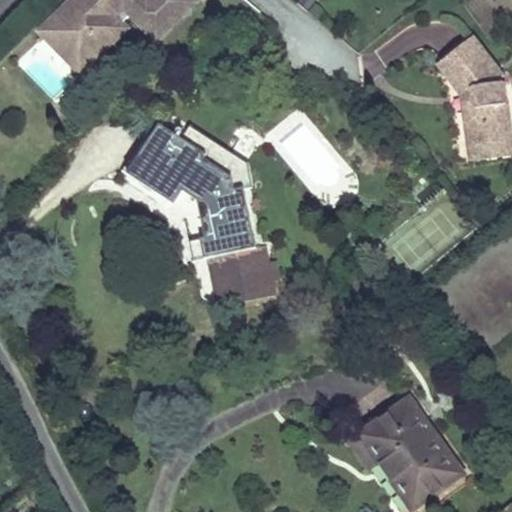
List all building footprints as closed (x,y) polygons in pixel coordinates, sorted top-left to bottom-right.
[(154,41),(180,17),(163,0),(142,0),(137,5),(131,0),(71,0),(55,17),(71,34),(61,43),(81,63),(129,15),(154,41)] [(163,0),(180,17),(193,3),(189,0),(163,0)] [(509,122),(502,78),(471,41),(440,68),(463,95),(469,94),(471,109),(465,110),(471,148),(505,143),(503,130),(509,122)] [(511,142),(509,122),(503,130),(505,143),(511,142)] [(214,308),(276,295),(273,281),(280,279),(276,262),(269,263),(266,247),(256,249),(243,188),(234,190),(231,178),(203,159),(206,155),(205,154),(159,124),(132,165),(154,180),(157,176),(182,193),(185,189),(199,198),(196,202),(204,239),(200,240),(204,260),(214,308)] [(247,162),(213,141),(205,154),(206,155),(203,159),(231,178),(234,190),(243,188),(251,186),(247,162)] [(505,143),(471,148),(472,161),(511,154),(511,146),(511,142),(505,143)] [(154,180),(132,165),(127,174),(148,189),(154,180)] [(196,202),(199,198),(185,189),(182,193),(196,202)] [(407,222),(380,245),(400,267),(410,257),(399,245),(416,231),(407,222)] [(204,260),(200,240),(189,242),(193,263),(204,260)] [(358,262),(373,253),(368,245),(354,255),(358,262)] [(374,262),(367,266),(375,279),(382,275),(374,262)] [(375,279),(367,266),(340,283),(348,296),(375,279)] [(378,462),(411,509),(460,474),(408,401),(359,435),(378,462)] [(369,469),(378,462),(359,435),(350,442),(369,469)]
